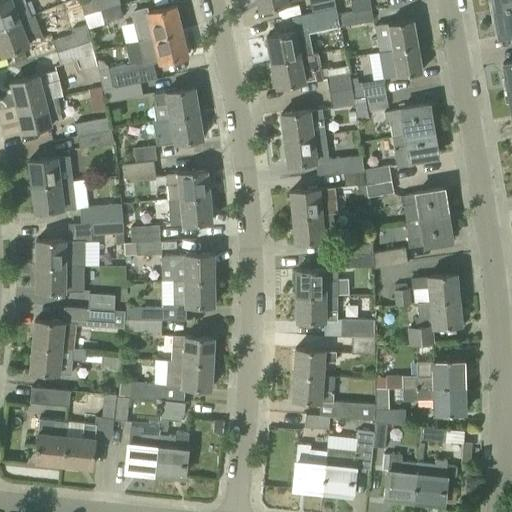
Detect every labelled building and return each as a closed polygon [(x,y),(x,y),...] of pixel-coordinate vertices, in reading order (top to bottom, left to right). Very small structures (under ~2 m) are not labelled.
[(0,29),(34,16),(34,15),(30,16),(24,0),(2,0),(0,1),(0,29)] [(88,0),(80,2),(84,15),(100,10),(120,4),(118,0),(88,0)] [(253,0),(257,12),(297,0),(253,0)] [(331,0),(310,0),(313,13),(334,8),(331,0)] [(356,0),(350,1),(352,14),(371,10),(369,0),(356,0)] [(511,0),(490,0),(493,11),(511,6),(511,0)] [(123,16),(122,14),(120,4),(100,10),(103,22),(123,16)] [(130,11),(138,41),(179,31),(173,6),(147,13),(146,7),(130,11)] [(497,37),(511,34),(511,6),(493,11),(497,37)] [(336,17),(338,27),(373,21),(371,10),(352,14),(336,17)] [(34,16),(0,29),(0,55),(44,40),(34,16)] [(379,51),(415,45),(411,19),(374,26),(379,51)] [(52,41),(56,53),(89,43),(84,26),(71,30),(73,34),(52,41)] [(294,30),(294,32),(289,33),(288,30),(277,33),(278,35),(264,38),(269,63),(296,58),(300,57),(313,54),(308,28),(294,30)] [(138,41),(143,60),(144,66),(185,56),(179,31),(138,41)] [(84,69),(95,66),(89,43),(56,53),(60,65),(81,58),(84,69)] [(420,70),(415,45),(379,51),(384,79),(396,76),(420,70)] [(275,88),(316,79),(316,81),(323,80),(317,53),(313,54),(300,57),(296,58),(269,63),(275,88)] [(130,64),(110,69),(98,71),(102,90),(104,90),(140,82),(137,69),(144,67),(144,66),(143,60),(135,62),(136,63),(130,64)] [(507,90),(511,88),(511,61),(502,63),(507,90)] [(8,83),(14,108),(42,101),(58,97),(62,96),(56,71),(49,72),(49,73),(8,83)] [(350,89),(349,81),(347,73),(326,76),(329,93),(350,89)] [(383,83),(359,87),(358,79),(349,81),(350,89),(352,101),(364,99),(385,95),(383,83)] [(142,95),(140,82),(104,90),(106,103),(142,95)] [(153,95),(155,106),(153,106),(156,121),(197,114),(193,89),(153,95)] [(353,105),(352,101),(350,89),(329,93),(332,109),(353,105)] [(388,107),(385,95),(364,99),(367,111),(388,107)] [(58,97),(42,101),(14,108),(20,133),(64,122),(58,97)] [(389,122),(392,137),(430,130),(426,104),(383,112),(385,122),(389,122)] [(282,140),(325,135),(322,110),(279,114),(282,140)] [(354,111),(347,112),(348,122),(356,121),(354,111)] [(152,121),(155,135),(157,146),(201,139),(197,114),(156,121),(152,121)] [(75,124),(77,137),(111,130),(108,117),(75,124)] [(77,137),(79,148),(113,142),(111,130),(77,137)] [(430,130),(392,137),(390,138),(394,160),(395,160),(396,166),(410,164),(409,160),(435,155),(430,130)] [(285,165),(328,160),(325,135),(282,140),(285,165)] [(133,163),(151,161),(153,161),(155,160),(153,145),(131,148),(133,163)] [(29,186),(72,181),(69,156),(26,161),(29,186)] [(360,156),(342,158),(344,174),(362,173),(362,171),(360,156)] [(151,161),(133,163),(124,164),(126,184),(156,180),(153,161),(151,161)] [(388,166),(362,171),(362,173),(364,185),(390,181),(388,166)] [(165,174),(167,200),(207,197),(205,172),(165,174)] [(362,173),(344,174),(346,185),(358,184),(359,197),(366,196),(364,185),(362,173)] [(76,209),(72,181),(29,186),(32,210),(62,207),(63,210),(76,209)] [(392,192),(390,181),(364,185),(366,196),(367,196),(392,192)] [(337,213),(334,188),(289,193),(291,217),(333,213),(337,213)] [(403,205),(406,222),(445,215),(441,188),(398,196),(400,206),(403,205)] [(167,200),(168,214),(169,225),(209,222),(207,197),(167,200)] [(121,221),(120,204),(79,207),(81,224),(90,223),(121,221)] [(293,242),(335,238),(333,213),(291,217),(293,242)] [(445,215),(406,222),(408,236),(405,237),(407,248),(450,240),(445,215)] [(91,235),(115,234),(122,233),(121,221),(90,223),(91,235)] [(159,240),(158,226),(130,228),(131,242),(159,240)] [(371,253),(371,252),(369,238),(346,238),(346,254),(371,253)] [(85,240),(80,240),(34,240),(34,266),(63,266),(84,266),(85,240)] [(159,240),(131,242),(122,242),(122,243),(123,255),(160,253),(159,240)] [(372,267),(405,262),(403,246),(371,252),(371,253),(372,265),(372,267)] [(346,266),(372,265),(371,253),(346,254),(346,264),(346,266)] [(161,280),(173,280),(212,279),(211,254),(163,255),(163,257),(161,257),(161,280)] [(332,254),(332,264),(346,264),(346,254),(332,254)] [(34,291),(77,292),(84,292),(84,266),(63,266),(34,266),(34,291)] [(294,295),(337,294),(337,270),(334,270),(334,269),(294,270),(294,295)] [(427,286),(429,301),(456,298),(454,274),(409,276),(410,287),(427,286)] [(212,279),(173,280),(173,294),(171,294),(172,306),(212,304),(212,279)] [(410,303),(409,287),(393,288),(395,304),(410,303)] [(89,293),(88,309),(113,311),(114,295),(89,293)] [(323,309),(323,295),(337,295),(337,294),(294,295),(294,321),(337,321),(337,309),(323,309)] [(459,324),(456,298),(429,301),(416,303),(418,317),(414,318),(415,327),(407,328),(409,345),(433,343),(431,326),(459,324)] [(161,320),(162,307),(126,307),(126,320),(161,320)] [(87,327),(116,328),(117,311),(113,311),(88,309),(87,327)] [(375,336),(375,317),(341,318),(341,335),(351,335),(374,336),(375,336)] [(76,323),(73,323),(61,322),(61,319),(52,319),(51,321),(33,320),(30,346),(73,349),(76,323)] [(161,320),(126,320),(124,320),(123,332),(161,333),(161,320)] [(180,346),(179,361),(210,363),(211,338),(171,335),(170,346),(180,346)] [(351,353),(373,355),(374,336),(351,335),(351,353)] [(72,359),(84,360),(85,351),(73,349),(30,346),(28,371),(71,375),(72,359)] [(290,374),(320,375),(321,361),(333,361),(334,351),(292,349),(290,374)] [(101,352),(101,362),(100,370),(119,372),(120,353),(101,352)] [(210,363),(179,361),(155,360),(154,385),(208,388),(210,363)] [(402,388),(462,386),(462,360),(430,361),(430,362),(416,362),(416,376),(402,376),(402,388)] [(334,376),(320,375),(290,374),(288,399),(332,402),(334,376)] [(119,395),(148,399),(150,383),(120,380),(119,395)] [(463,412),(462,386),(402,388),(402,401),(431,400),(431,414),(463,412)] [(69,391),(30,387),(28,403),(68,407),(69,391)] [(405,424),(405,409),(389,409),(388,388),(375,388),(375,421),(405,424)] [(103,394),(100,419),(112,420),(115,396),(103,394)] [(117,396),(114,420),(127,421),(130,398),(117,396)] [(184,412),(185,402),(162,400),(160,418),(169,419),(178,420),(184,412)] [(340,401),(339,417),(374,420),(374,403),(340,401)] [(327,430),(328,417),(304,415),(303,428),(327,430)] [(62,464),(66,421),(38,419),(37,432),(35,432),(32,461),(62,464)] [(214,419),(213,432),(222,433),(224,420),(214,419)] [(67,422),(66,421),(62,464),(89,467),(93,424),(81,422),(80,436),(66,435),(67,422)] [(373,432),(371,447),(384,448),(387,424),(375,423),(374,432),(373,432)] [(153,473),(158,429),(140,427),(140,428),(128,427),(123,470),(153,473)] [(420,439),(444,442),(445,429),(422,427),(420,439)] [(188,434),(185,433),(173,432),(173,436),(158,434),(159,429),(158,429),(153,473),(184,476),(188,434)] [(357,430),(355,450),(371,452),(371,447),(373,432),(357,430)] [(321,491),(325,450),(308,449),(309,444),(297,443),(292,488),(321,491)] [(321,491),(349,494),(354,450),(327,447),(326,451),(325,450),(321,491)] [(412,500),(415,463),(401,461),(402,455),(387,454),(383,497),(412,500)] [(415,463),(412,500),(440,503),(445,461),(433,460),(433,463),(415,461),(415,463)]
